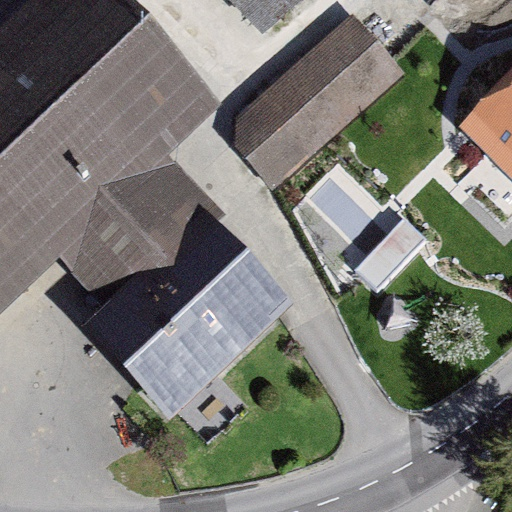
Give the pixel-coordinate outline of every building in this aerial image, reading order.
[(0,274),(189,96),(97,0),(88,0),(0,83),(0,274)] [(219,0),(264,48),(314,0),(219,0)] [(234,133),(238,154),(270,189),(398,73),(354,24),(234,133)] [(511,101),(481,134),(511,164),(511,101)] [(135,252),(91,293),(117,320),(102,334),(167,403),(268,308),(203,239),(161,279),(135,252)]
